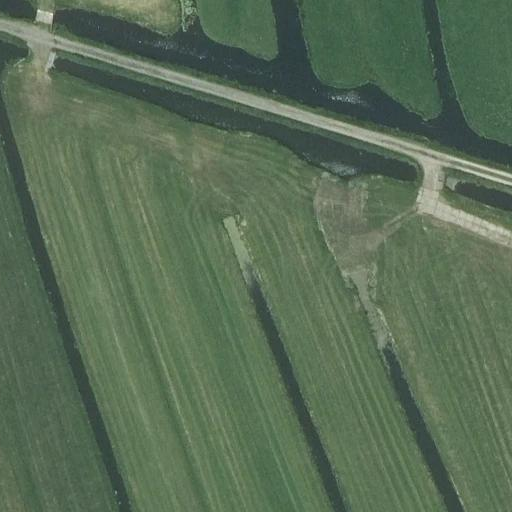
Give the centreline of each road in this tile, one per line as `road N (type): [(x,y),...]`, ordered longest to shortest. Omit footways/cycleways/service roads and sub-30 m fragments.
road 1 (track): [(431,156),(0,26)]
road 2 (track): [(511,238),(425,204),(431,156)]
